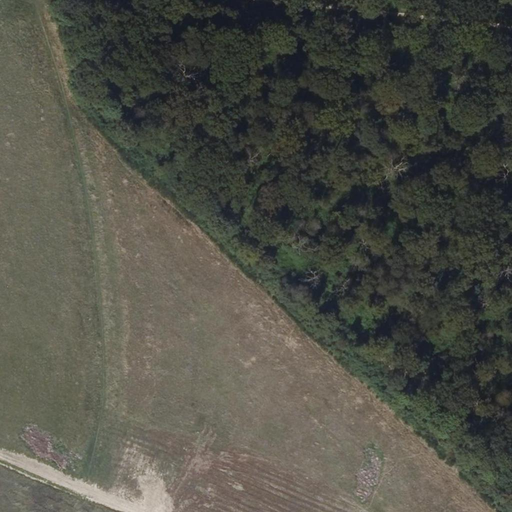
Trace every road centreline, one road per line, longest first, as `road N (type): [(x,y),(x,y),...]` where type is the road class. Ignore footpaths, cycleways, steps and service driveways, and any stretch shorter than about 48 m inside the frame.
road 1 (track): [(99,511),(102,275),(87,134),(40,0)]
road 2 (track): [(511,25),(324,0)]
road 3 (track): [(140,511),(0,451)]
